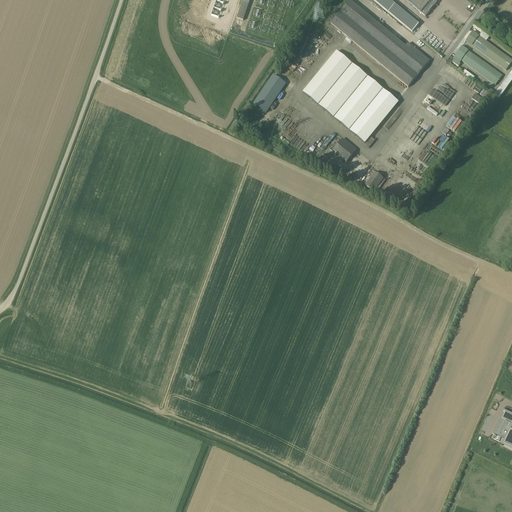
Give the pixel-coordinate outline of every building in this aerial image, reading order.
[(404,0),(425,17),(437,3),(433,0),(404,0)] [(331,24),(408,88),(430,61),(408,44),(406,46),(350,1),(331,24)] [(242,21),(248,5),(242,3),(237,19),(242,21)] [(413,33),(420,24),(394,3),(391,8),(394,11),(393,12),(392,12),(390,10),(388,12),(413,33)] [(465,42),(506,72),(511,62),(511,61),(473,32),(465,42)] [(454,56),(495,86),(502,77),(462,47),(454,56)] [(375,141),(370,137),(399,103),(337,52),(303,93),(365,144),(369,148),(375,141)] [(463,73),(473,80),(475,77),(465,70),(463,73)] [(500,99),(511,82),(511,70),(494,96),(500,99)] [(286,84),(274,76),(254,105),(266,113),(286,84)] [(449,131),(454,135),(462,125),(457,121),(449,131)] [(333,151),(347,162),(357,151),(343,139),(333,151)] [(364,186),(373,193),(383,179),(374,173),(364,186)] [(511,414),(504,410),(501,415),(505,416),(504,419),(500,418),(493,433),(505,439),(501,446),(502,446),(503,444),(511,448),(511,414)]
